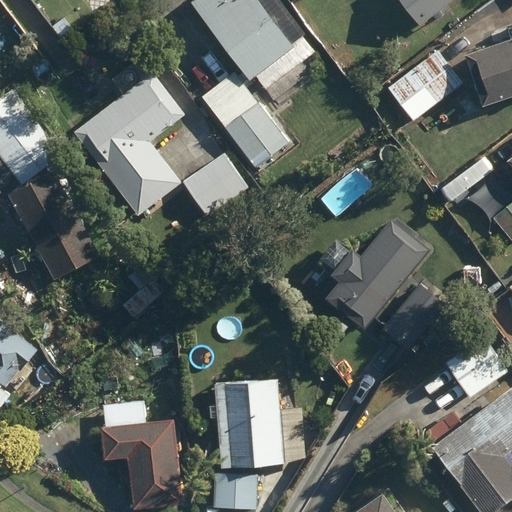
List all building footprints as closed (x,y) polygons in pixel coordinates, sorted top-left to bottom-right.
[(202,97),(255,168),(288,143),(248,89),(260,79),(266,88),(315,52),(302,35),(304,34),(279,0),(193,0),(192,1),(244,70),(237,74),(235,72),(202,97)] [(402,0),(419,23),(450,0),(402,0)] [(511,39),(466,54),(483,104),(511,94),(511,39)] [(389,87),(415,121),(463,83),(438,50),(389,87)] [(74,131),(138,215),(182,183),(150,141),(185,115),(153,71),(74,131)] [(0,96),(0,153),(22,183),(62,153),(12,88),(0,96)] [(184,181),(209,215),(249,187),(225,153),(184,181)] [(9,194),(55,279),(100,255),(54,170),(9,194)] [(511,203),(493,218),(511,243),(511,203)] [(326,296),(365,329),(431,249),(392,217),(360,255),(352,248),(331,273),(323,267),(307,286),(323,300),(326,296)] [(123,305),(133,317),(165,291),(142,264),(128,275),(141,289),(123,305)] [(383,328),(410,349),(433,320),(407,298),(383,328)] [(36,349),(0,320),(0,382),(6,387),(36,349)] [(446,364),(470,398),(508,372),(484,337),(446,364)] [(218,417),(221,467),(284,463),(281,424),(287,424),(286,413),(280,413),(278,378),(215,382),(217,405),(209,406),(209,417),(218,417)] [(511,385),(432,446),(481,511),(493,511),(511,498),(511,385)] [(0,407),(10,395),(0,386),(0,407)] [(127,456),(134,511),(184,504),(173,419),(147,422),(144,400),(103,405),(106,426),(99,426),(103,459),(127,456)] [(213,507),(257,509),(258,475),(214,473),(213,507)] [(395,511),(381,492),(352,511),(395,511)]
